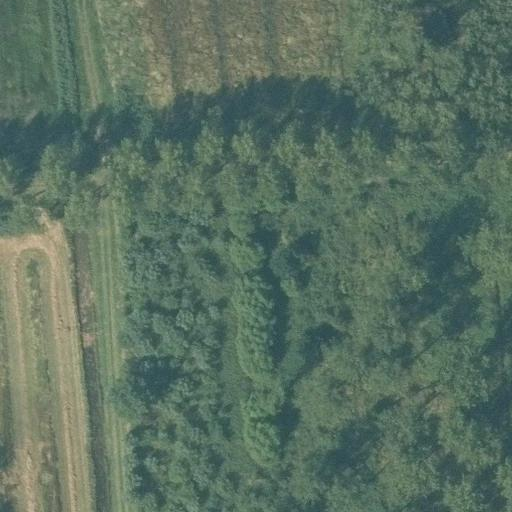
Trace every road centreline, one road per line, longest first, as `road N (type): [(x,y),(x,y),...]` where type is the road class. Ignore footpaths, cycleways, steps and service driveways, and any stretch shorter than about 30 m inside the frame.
road 1 (track): [(511,155),(223,170),(0,196)]
road 2 (track): [(83,0),(113,182)]
